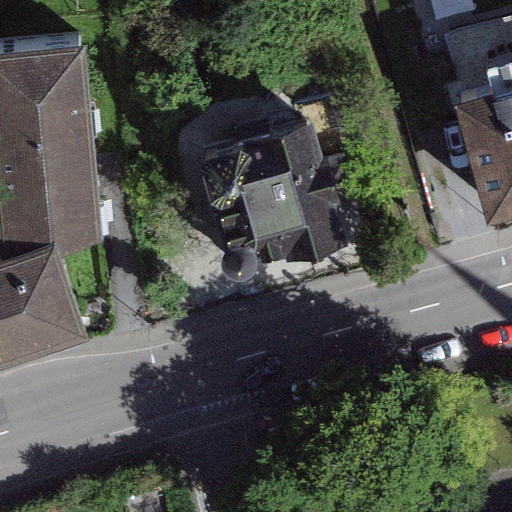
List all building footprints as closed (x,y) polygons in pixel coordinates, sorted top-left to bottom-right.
[(107,223),(85,29),(0,39),(0,64),(20,233),(107,223)] [(225,271),(344,238),(330,189),(364,180),(324,38),(296,46),(304,76),(180,111),(225,271)] [(511,75),(427,100),(462,224),(511,210),(511,75)] [(0,324),(42,314),(24,243),(0,249),(0,324)] [(153,511),(138,465),(17,504),(20,511),(153,511)]
